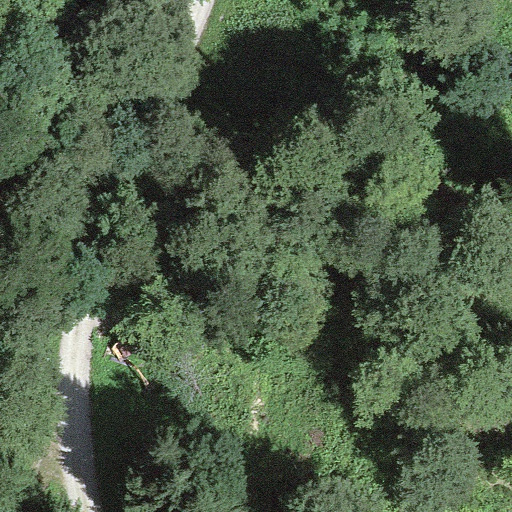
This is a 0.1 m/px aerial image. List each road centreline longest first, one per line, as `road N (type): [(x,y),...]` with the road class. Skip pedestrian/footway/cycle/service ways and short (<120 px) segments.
road 1 (track): [(69,352),(193,0)]
road 2 (track): [(27,511),(69,352)]
road 3 (track): [(94,511),(69,352)]
